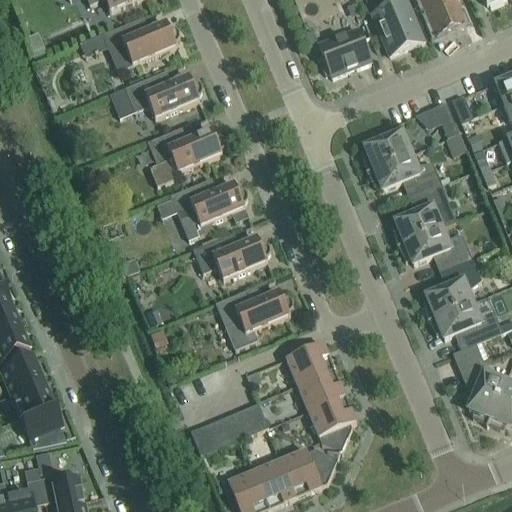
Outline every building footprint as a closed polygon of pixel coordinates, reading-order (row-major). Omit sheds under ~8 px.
[(85,0),(90,10),(105,4),(110,17),(149,0),(85,0)] [(423,0),(420,1),(429,21),(436,40),(465,28),(453,0),(423,0)] [(511,0),(482,0),(487,10),(509,0),(511,0)] [(372,18),(382,42),(390,60),(424,46),(407,4),(372,18)] [(116,33),(102,39),(112,64),(118,77),(133,70),(159,59),(177,52),(175,47),(176,47),(177,46),(178,45),(179,44),(179,43),(180,43),(180,42),(180,41),(180,40),(180,39),(180,38),(180,37),(179,36),(179,35),(178,34),(177,33),(176,33),(175,32),(174,32),(173,32),(172,32),(171,32),(170,32),(169,32),(167,28),(140,39),(134,26),(116,33)] [(358,34),(319,49),(332,83),(371,67),(358,34)] [(44,51),(31,57),(34,63),(47,57),(44,51)] [(150,111),(155,124),(200,105),(198,101),(200,100),(201,99),(202,97),(203,95),(203,94),(203,93),(203,92),(202,90),(201,89),(200,87),(199,86),(197,86),(196,85),(195,85),(193,86),(192,86),(190,81),(163,93),(157,79),(125,93),(135,117),(150,111)] [(503,109),(511,105),(511,81),(495,88),(503,109)] [(452,105),(460,124),(462,128),(473,124),(464,100),(452,105)] [(511,129),(511,105),(503,109),(511,129)] [(435,112),(448,143),(459,139),(446,108),(435,112)] [(161,141),(147,147),(158,171),(150,174),(158,192),(178,183),(176,178),(178,177),(178,178),(204,167),(223,159),(221,155),(221,154),(222,154),(222,153),(223,153),(224,152),(224,151),(225,151),(225,150),(225,149),(225,148),(225,147),(225,146),(225,145),(225,144),(224,143),(224,142),(223,142),(223,141),(222,141),(222,140),(221,140),(220,140),(219,139),(218,139),(217,139),(216,139),(215,140),(214,140),(213,135),(185,147),(179,133),(161,141)] [(368,158),(362,161),(368,176),(411,159),(410,156),(402,137),(365,153),(368,158)] [(468,141),(474,156),(483,152),(482,150),(485,148),(480,137),(468,141)] [(511,141),(498,147),(506,168),(511,165),(511,141)] [(411,159),(368,176),(375,192),(381,189),(383,195),(412,183),(418,199),(442,189),(433,168),(416,170),(411,159)] [(477,165),(482,178),(490,175),(485,162),(477,165)] [(482,178),(488,191),(496,188),(490,175),(482,178)] [(170,201),(180,225),(189,245),(214,235),(211,227),(245,213),(243,208),(245,207),(246,206),(247,205),(248,204),(248,202),(248,201),(248,199),(248,198),(247,197),(246,196),(244,194),(243,194),(242,193),(241,193),(239,193),(237,194),(235,189),(208,201),(202,187),(170,201)] [(399,233),(393,235),(399,251),(442,233),(433,212),(449,206),(442,189),(418,199),(425,215),(396,227),(399,233)] [(493,205),(499,218),(507,214),(502,201),(493,205)] [(499,218),(504,231),(511,227),(511,226),(507,214),(499,218)] [(103,231),(110,247),(129,240),(122,223),(103,231)] [(442,233),(399,251),(405,266),(411,264),(414,269),(442,258),(449,274),(472,264),(463,241),(458,239),(446,244),(442,233)] [(218,273),(223,286),(268,267),(266,262),(268,261),(269,260),(270,259),(270,258),(271,257),(271,255),(271,253),(270,252),(269,250),(268,249),(267,248),(265,247),(264,247),(262,247),(261,247),(260,248),(258,243),(230,254),(225,241),(193,254),(203,279),(218,273)] [(429,307),(423,310),(430,325),(472,307),(468,296),(481,286),(472,264),(449,274),(455,289),(427,301),(429,307)] [(125,282),(139,276),(134,265),(120,271),(125,282)] [(0,317),(12,312),(3,290),(0,291),(0,317)] [(215,308),(226,333),(236,356),(259,346),(254,336),(291,321),(288,316),(290,315),(291,315),(292,314),(293,312),(293,310),(293,309),(293,308),(293,307),(293,306),(292,304),(291,303),(290,302),(288,301),(287,301),(286,301),(284,301),(282,301),(280,297),(253,308),(247,295),(215,308)] [(472,307),(430,325),(436,340),(442,338),(445,344),(456,339),(462,355),(476,349),(503,338),(493,313),(477,319),(472,307)] [(0,317),(0,343),(21,334),(12,312),(0,317)] [(21,334),(0,343),(0,370),(31,357),(21,334)] [(297,391),(335,375),(324,348),(286,364),(297,391)] [(483,366),(476,349),(453,359),(460,375),(483,366)] [(34,365),(2,379),(11,402),(44,388),(34,365)] [(308,416),(346,401),(335,375),(297,391),(308,416)] [(261,387),(257,377),(247,381),(252,391),(261,387)] [(473,421),(488,428),(505,386),(484,377),(469,414),(475,417),(473,421)] [(488,428),(503,434),(505,429),(511,432),(511,430),(511,388),(505,386),(488,428)] [(44,388),(11,402),(21,424),(53,410),(44,388)] [(324,450),(342,458),(343,456),(342,456),(352,433),(351,430),(357,427),(346,401),(308,416),(322,449),(324,450)] [(259,408),(247,413),(257,437),(269,433),(259,408)] [(53,410),(21,424),(31,447),(34,454),(65,447),(60,434),(63,433),(53,410)] [(247,413),(236,418),(246,442),(257,437),(247,413)] [(236,418),(225,423),(235,447),(246,442),(236,418)] [(213,427),(224,452),(235,447),(225,423),(213,427)] [(202,432),(212,456),(224,452),(213,427),(202,432)] [(191,437),(201,461),(212,456),(202,432),(191,437)] [(280,466),(296,503),(322,492),(322,491),(327,489),(337,467),(338,467),(339,465),(321,457),(315,454),(308,457),(307,455),(280,466)] [(254,477),(269,511),(274,511),(296,503),(280,466),(254,477)] [(228,488),(238,511),(269,511),(254,477),(228,488)] [(85,511),(78,478),(41,486),(46,510),(58,507),(58,511),(85,511)] [(30,498),(7,503),(8,511),(35,511),(46,510),(41,486),(28,489),(30,498)] [(0,511),(8,511),(7,503),(0,504),(0,511)]
